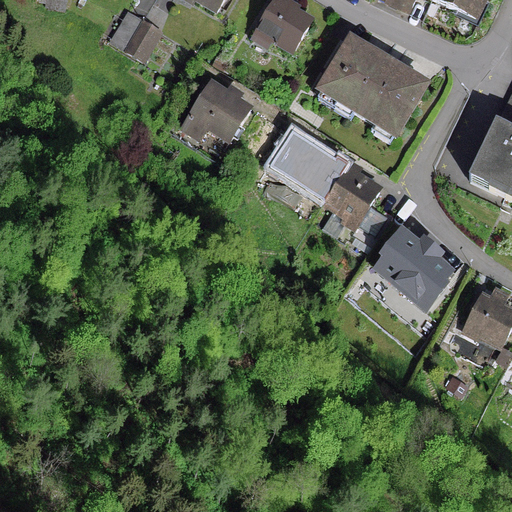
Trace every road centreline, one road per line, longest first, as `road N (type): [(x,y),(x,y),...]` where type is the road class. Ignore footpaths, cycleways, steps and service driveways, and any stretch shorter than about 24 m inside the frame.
road 1 (track): [(0,57),(115,166),(423,416)]
road 2 (residential): [(198,60),(393,183),(420,184)]
road 3 (residential): [(356,0),(480,63)]
road 4 (residential): [(480,63),(422,157),(420,184)]
road 5 (residential): [(420,184),(438,214),(511,269)]
